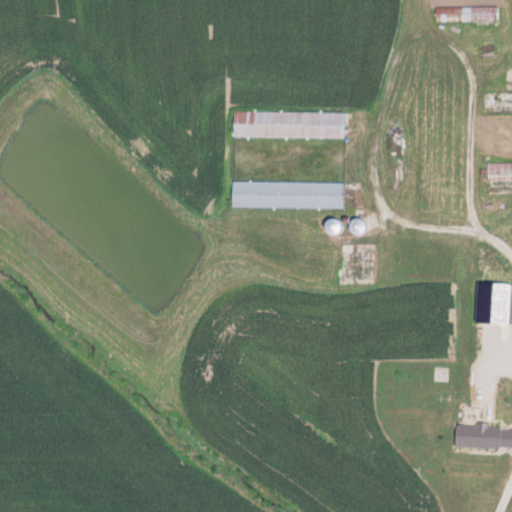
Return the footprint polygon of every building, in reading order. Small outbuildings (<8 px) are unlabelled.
[(493,6),(433,6),(433,22),(493,22),(493,6)] [(342,112),(231,112),(231,138),(342,139),(342,112)] [(511,181),(511,162),(485,162),(485,181),(511,181)] [(341,182),(230,182),(230,208),(340,208),(341,182)] [(467,273),(467,327),(506,327),(507,273),(467,273)] [(511,428),(454,426),(453,447),(511,449),(511,428)]
